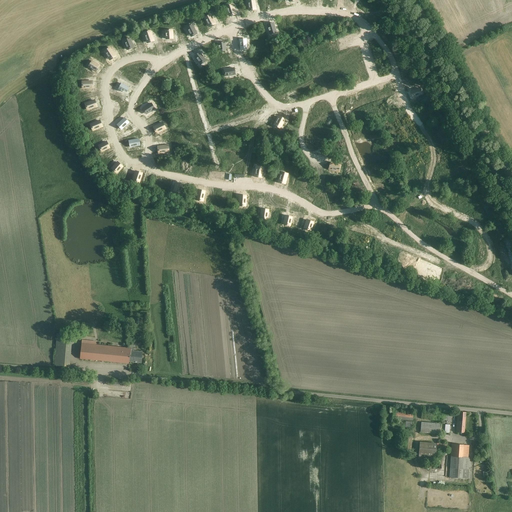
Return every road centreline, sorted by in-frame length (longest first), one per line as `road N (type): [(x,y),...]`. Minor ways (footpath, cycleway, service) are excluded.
road 1 (unclassified): [(511,415),(56,375)]
road 2 (track): [(511,177),(415,0)]
